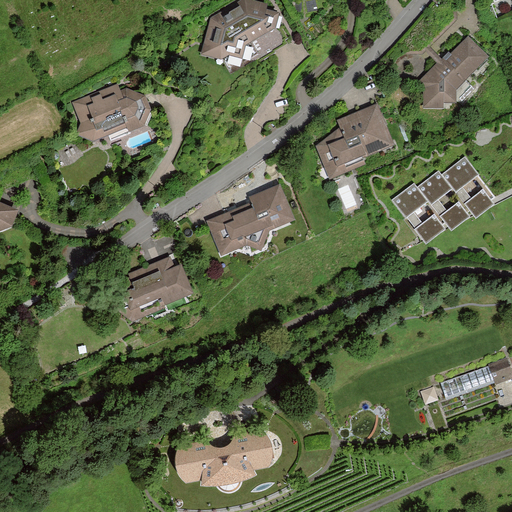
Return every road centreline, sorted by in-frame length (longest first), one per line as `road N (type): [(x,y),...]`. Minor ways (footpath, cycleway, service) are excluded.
road 1 (residential): [(422,0),(278,140),(76,274)]
road 2 (residential): [(511,275),(441,270),(337,305)]
road 3 (residential): [(511,450),(356,511)]
